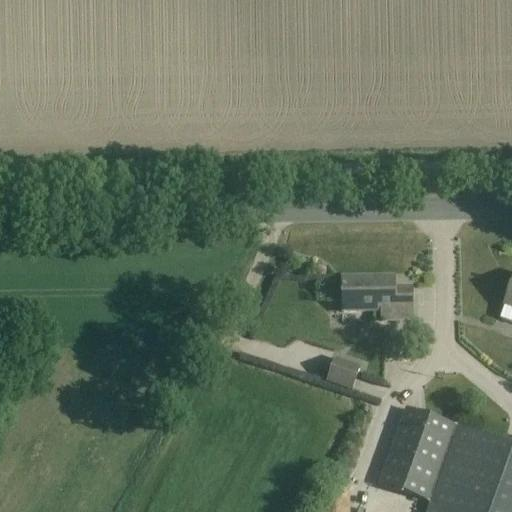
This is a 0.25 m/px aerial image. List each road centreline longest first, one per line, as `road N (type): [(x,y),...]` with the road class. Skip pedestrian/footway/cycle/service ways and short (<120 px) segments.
road 1 (tertiary): [(511,206),(0,213)]
road 2 (unknown): [(443,343),(399,393),(356,511)]
